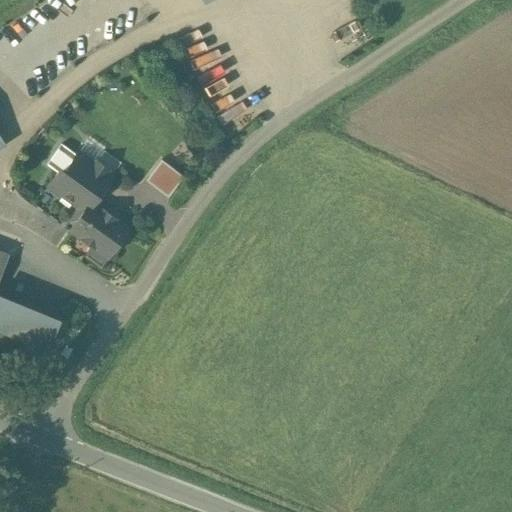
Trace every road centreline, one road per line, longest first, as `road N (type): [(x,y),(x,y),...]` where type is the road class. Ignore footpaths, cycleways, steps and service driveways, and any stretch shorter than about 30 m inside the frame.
road 1 (unclassified): [(37,437),(233,160),(280,119),(462,0)]
road 2 (tertiary): [(37,437),(227,511)]
